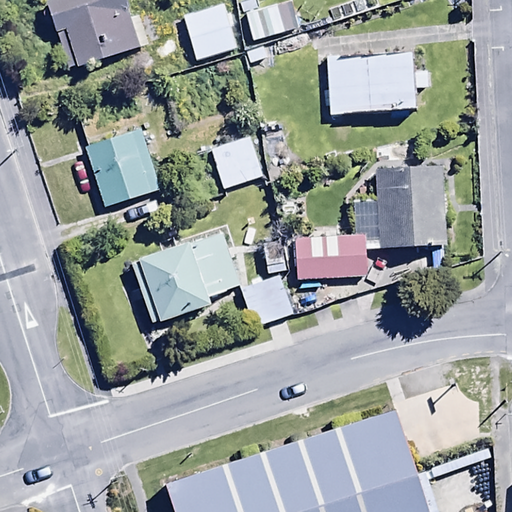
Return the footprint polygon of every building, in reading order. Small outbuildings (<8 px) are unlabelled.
[(119,0),(81,0),(46,12),(68,75),(137,52),(119,0)] [(246,18),(253,45),(295,35),(288,7),(246,18)] [(222,10),(181,21),(195,70),(235,59),(222,10)] [(271,57),(250,58),(252,87),(274,86),(271,57)] [(416,120),(415,99),(428,99),(428,70),(414,71),(414,62),(325,64),(327,122),(416,120)] [(289,125),(258,132),(264,164),(296,158),(289,125)] [(137,135),(83,154),(104,214),(158,196),(137,135)] [(250,143),(209,156),(223,197),(264,184),(250,143)] [(349,242),(365,242),(365,257),(418,256),(418,281),(435,280),(435,254),(446,254),(444,175),(374,176),(375,205),(348,206),(349,242)] [(152,334),(211,314),(208,305),(240,294),(221,239),(130,270),(152,334)] [(365,257),(365,242),(349,242),(292,244),(293,287),(366,285),(365,257)] [(279,282),(240,294),(252,336),(292,324),(279,282)] [(424,511),(392,410),(176,479),(187,511),(424,511)]
